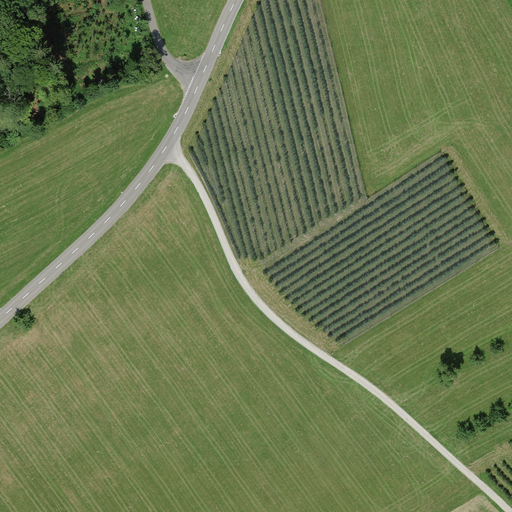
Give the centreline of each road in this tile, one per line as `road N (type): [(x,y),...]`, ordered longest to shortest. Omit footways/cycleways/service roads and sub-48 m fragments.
road 1 (track): [(511,510),(371,388),(266,311),(205,197),(166,148)]
road 2 (tertiary): [(0,320),(115,214),(166,148),(200,81)]
